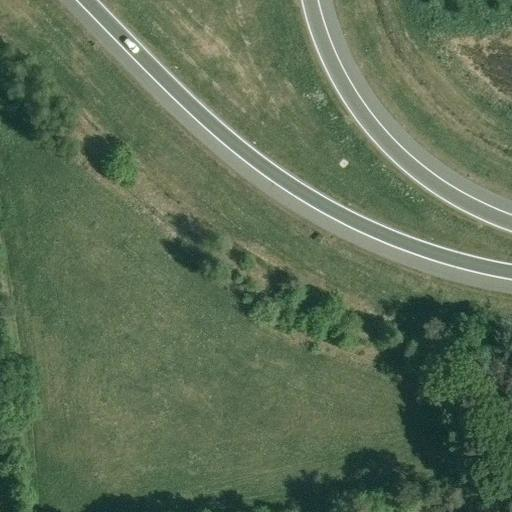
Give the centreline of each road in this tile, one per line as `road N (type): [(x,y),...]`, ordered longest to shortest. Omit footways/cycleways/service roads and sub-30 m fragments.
road 1 (motorway): [(79,0),(253,162),(327,213),(415,253),(511,277)]
road 2 (motorway): [(511,223),(451,195),(385,143),(330,64),(308,0)]
